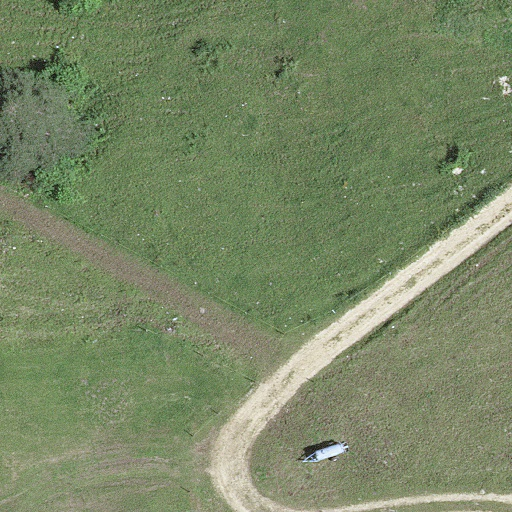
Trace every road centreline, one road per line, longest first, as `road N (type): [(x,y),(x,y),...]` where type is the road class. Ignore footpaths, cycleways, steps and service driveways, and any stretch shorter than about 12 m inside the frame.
road 1 (track): [(511,206),(312,356),(224,434),(218,473),(230,497),(252,511)]
road 2 (track): [(0,205),(109,251),(286,379)]
road 3 (track): [(217,451),(87,483),(18,511)]
road 4 (track): [(374,511),(511,509)]
